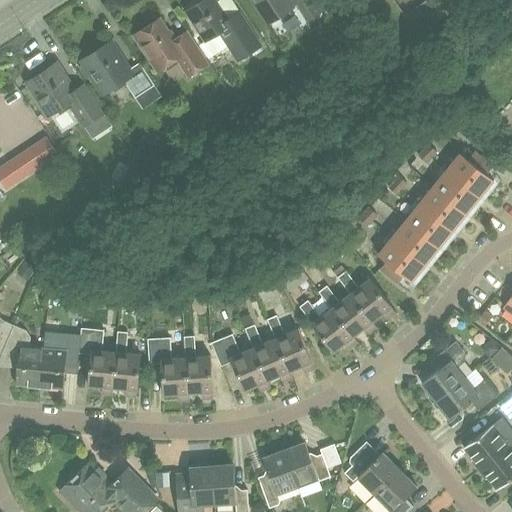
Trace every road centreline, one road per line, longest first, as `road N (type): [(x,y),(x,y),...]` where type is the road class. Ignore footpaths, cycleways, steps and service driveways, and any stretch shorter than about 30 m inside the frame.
road 1 (residential): [(0,417),(222,435),(274,423),(375,380)]
road 2 (residential): [(375,380),(511,246)]
road 3 (residential): [(480,511),(375,380)]
